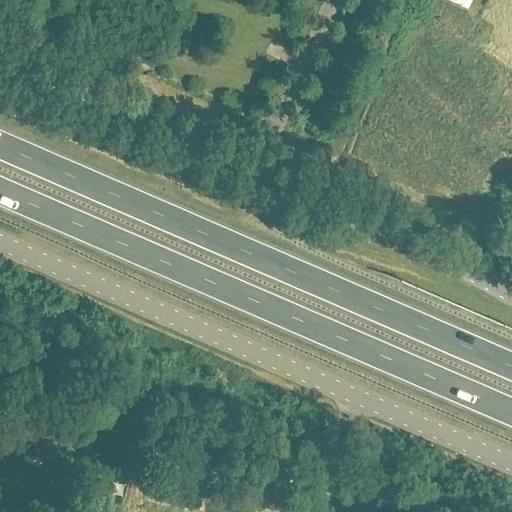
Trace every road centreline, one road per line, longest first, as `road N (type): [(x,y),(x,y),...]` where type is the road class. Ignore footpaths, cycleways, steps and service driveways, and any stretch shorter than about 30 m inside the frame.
road 1 (trunk): [(511,365),(0,143)]
road 2 (unclassified): [(511,464),(0,242)]
road 3 (trunk): [(0,191),(511,412)]
road 4 (unclassified): [(511,296),(258,168)]
road 5 (unclassified): [(258,168),(0,58)]
road 6 (unclassified): [(258,168),(332,0)]
